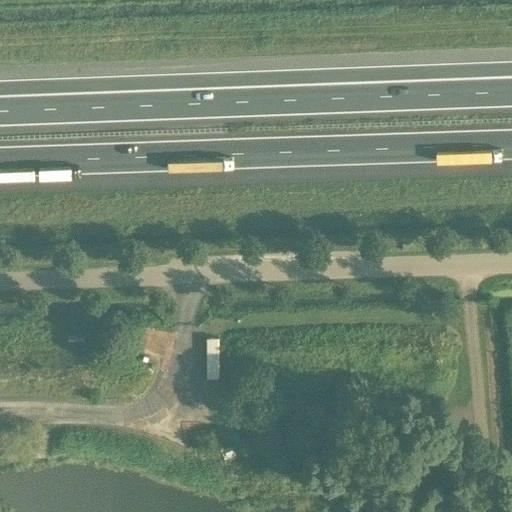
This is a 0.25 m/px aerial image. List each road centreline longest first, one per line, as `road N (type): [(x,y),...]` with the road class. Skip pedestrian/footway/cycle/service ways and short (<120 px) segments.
road 1 (motorway): [(0,162),(511,143)]
road 2 (motorway): [(511,92),(0,111)]
road 3 (unclassified): [(0,281),(471,260)]
road 4 (unclassified): [(493,511),(471,260)]
